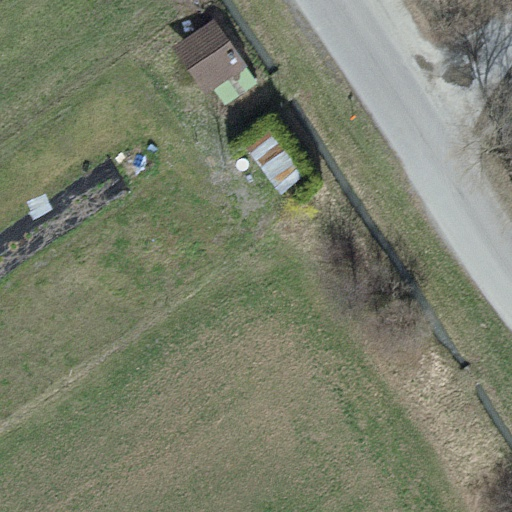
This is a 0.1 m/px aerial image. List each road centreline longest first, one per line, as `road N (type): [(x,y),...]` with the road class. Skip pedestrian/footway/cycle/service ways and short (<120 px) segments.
road 1 (unclassified): [(332,0),(511,263)]
road 2 (track): [(419,132),(511,35)]
